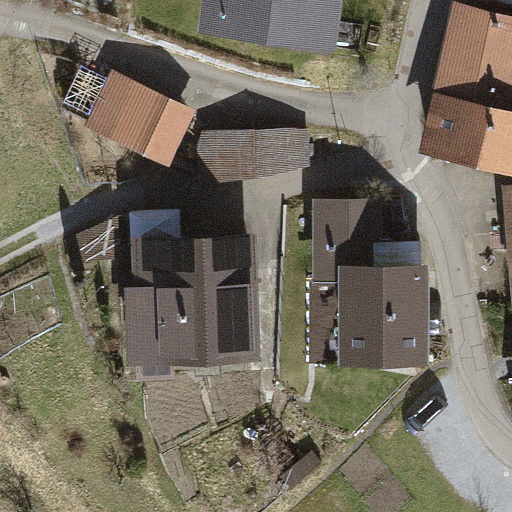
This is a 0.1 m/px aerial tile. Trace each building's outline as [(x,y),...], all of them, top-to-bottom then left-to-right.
[(340,0),(199,0),(195,33),(332,54),(340,0)] [(511,12),(457,0),(437,88),(511,105),(511,12)] [(186,110),(99,70),(75,121),(161,162),(186,110)] [(511,105),(437,88),(423,150),(511,169),(511,105)] [(193,138),(196,183),(305,174),(302,129),(193,138)] [(511,187),(497,188),(504,305),(511,304),(511,187)] [(332,295),(332,360),(418,361),(418,267),(389,267),(389,240),(375,240),(375,200),(307,200),(306,295),(332,295)] [(119,365),(268,362),(268,311),(247,311),(246,233),(125,235),(126,288),(118,288),(119,365)]
